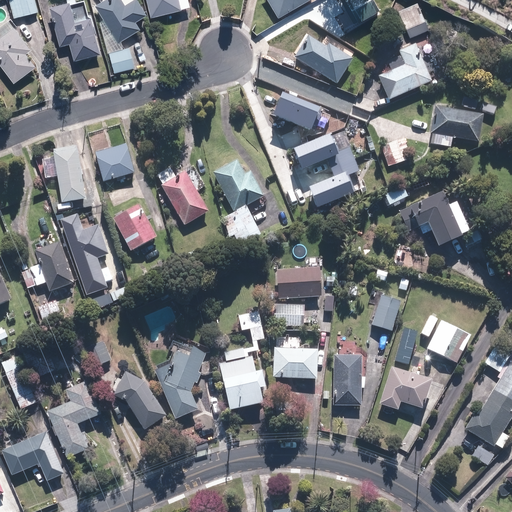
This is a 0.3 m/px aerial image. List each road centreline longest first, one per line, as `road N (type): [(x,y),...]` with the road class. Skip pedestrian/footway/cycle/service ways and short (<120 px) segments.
road 1 (tertiary): [(103,511),(215,466),(284,455),(385,477),(435,511)]
road 2 (residential): [(229,51),(200,78),(0,139)]
